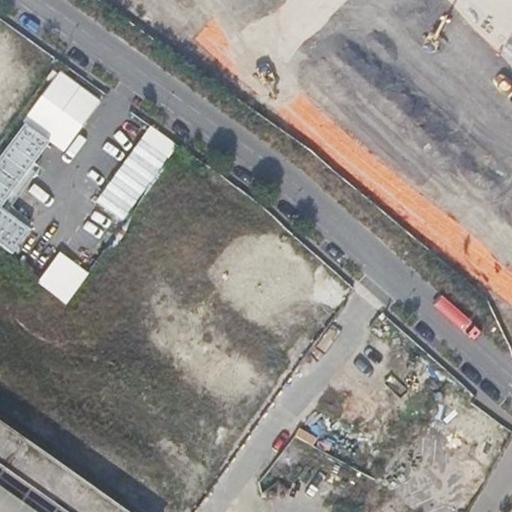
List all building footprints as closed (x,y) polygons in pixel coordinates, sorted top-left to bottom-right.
[(54,70),(0,150),(0,252),(9,258),(31,225),(7,209),(49,146),(63,155),(100,100),(54,70)] [(119,222),(167,159),(140,139),(93,202),(119,222)] [(143,243),(169,262),(192,231),(166,211),(143,243)] [(440,450),(482,476),(510,432),(467,406),(440,450)] [(122,511),(0,425),(0,511),(122,511)]
